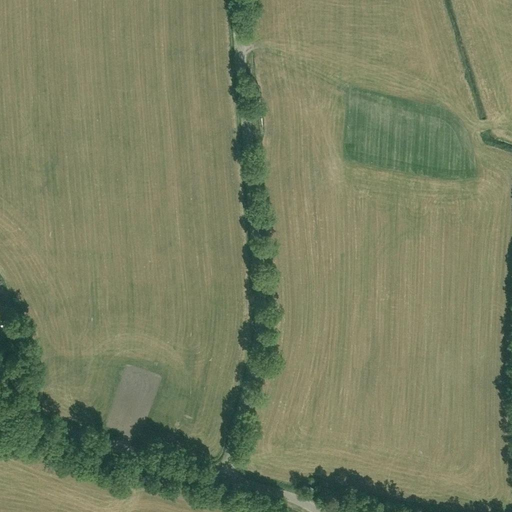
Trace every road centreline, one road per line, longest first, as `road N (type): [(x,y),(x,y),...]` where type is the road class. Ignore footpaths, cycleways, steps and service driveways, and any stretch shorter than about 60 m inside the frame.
road 1 (unclassified): [(224,484),(263,320),(242,0)]
road 2 (unclassified): [(224,484),(0,414)]
